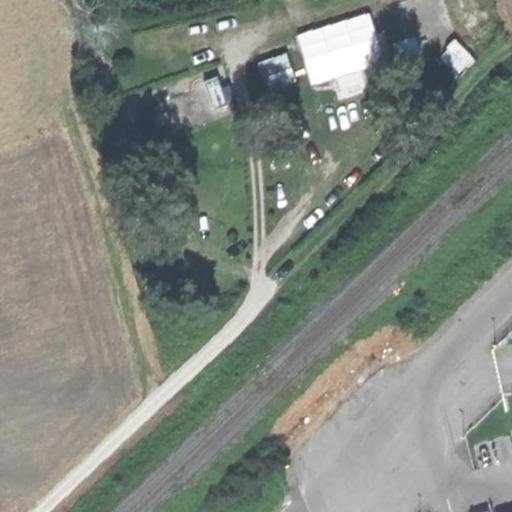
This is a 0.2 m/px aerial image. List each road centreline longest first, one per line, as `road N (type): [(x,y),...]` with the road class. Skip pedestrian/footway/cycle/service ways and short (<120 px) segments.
road 1 (track): [(39,511),(250,306),(261,245),(242,78),(258,23)]
road 2 (unclassified): [(511,295),(304,511)]
